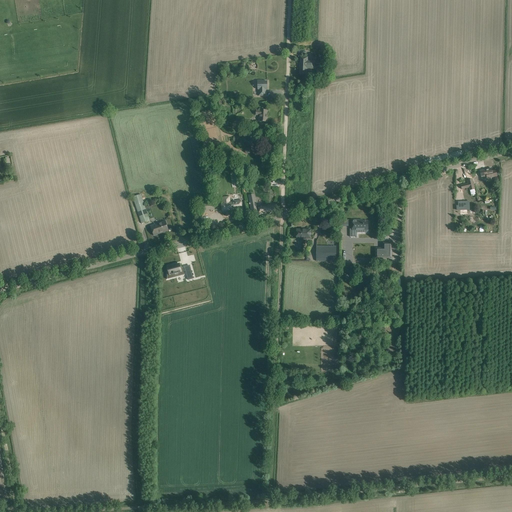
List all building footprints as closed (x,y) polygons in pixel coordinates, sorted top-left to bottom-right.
[(300,66),(299,74),(307,74),(307,67),(313,67),(313,62),(307,61),(307,57),(301,57),(301,66),(300,66)] [(262,81),(258,81),(258,89),(259,89),(259,96),(260,96),(266,96),(266,86),(267,86),(267,81),(262,82),(262,81)] [(260,116),(259,121),(267,122),(268,111),(260,110),(260,111),(257,111),(256,116),(260,116)] [(480,171),(482,178),(487,177),(487,179),(497,177),(496,170),(492,171),(491,168),(480,171)] [(461,185),(462,190),(469,188),(470,191),(475,190),(472,180),(468,181),(468,184),(461,185)] [(141,194),(133,197),(142,224),(150,221),(141,194)] [(253,194),(248,195),(251,212),(257,211),(259,210),(258,207),(256,208),(253,194)] [(233,210),(233,212),(242,210),(241,200),(231,202),(230,196),(221,197),(223,204),(221,204),(222,212),(233,210)] [(202,203),(204,212),(208,212),(207,210),(211,210),(215,210),(214,201),(202,203)] [(458,206),(457,206),(457,210),(470,210),(469,201),(458,202),(458,206)] [(276,204),(258,206),(258,207),(259,210),(259,214),(271,213),(277,212),(276,204)] [(360,220),(352,220),(353,233),(368,233),(368,221),(360,221),(360,220)] [(151,226),(154,236),(169,231),(165,221),(151,226)] [(296,239),(311,239),(311,230),(296,230),(296,239)] [(392,243),(383,243),(383,248),(376,248),(376,258),(392,258),(392,243)] [(316,261),(336,261),(336,247),(316,246),(316,261)] [(169,271),(167,272),(167,279),(167,278),(168,278),(175,276),(174,274),(179,273),(180,276),(185,275),(183,268),(180,268),(179,264),(168,267),(169,271)]
